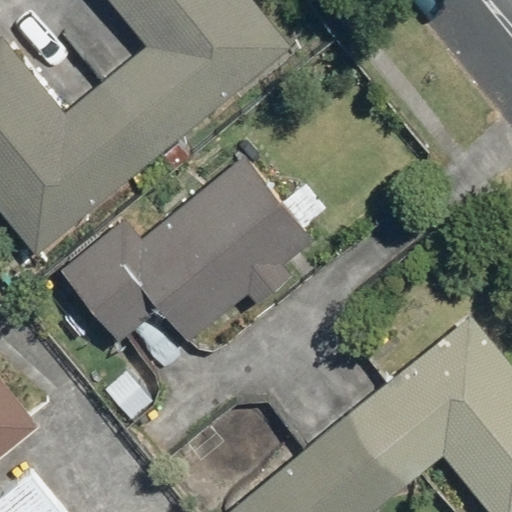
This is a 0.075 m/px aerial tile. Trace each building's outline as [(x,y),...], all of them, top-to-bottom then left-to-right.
[(0,202),(37,248),(291,40),(258,0),(116,0),(148,38),(64,107),(1,27),(0,27),(0,202)] [(315,232),(246,148),(142,233),(124,211),(61,263),(120,335),(163,300),(191,333),(248,286),(258,297),(293,268),(284,257),(315,232)] [(511,511),(511,359),(469,308),(223,509),(225,511),(368,511),(367,510),(444,448),(496,511),(511,511)] [(0,368),(0,450),(40,418),(0,368)] [(68,511),(31,465),(0,490),(0,511),(68,511)]
